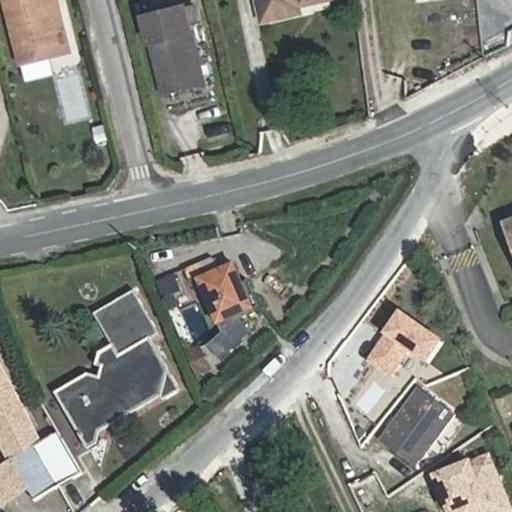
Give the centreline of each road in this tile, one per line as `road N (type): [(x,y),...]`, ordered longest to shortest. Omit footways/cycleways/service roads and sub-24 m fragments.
road 1 (residential): [(224,433),(344,316),(448,170),(462,115)]
road 2 (secondary): [(155,210),(277,181),(462,115)]
road 3 (residential): [(104,0),(155,210)]
road 4 (secondary): [(0,242),(155,210)]
